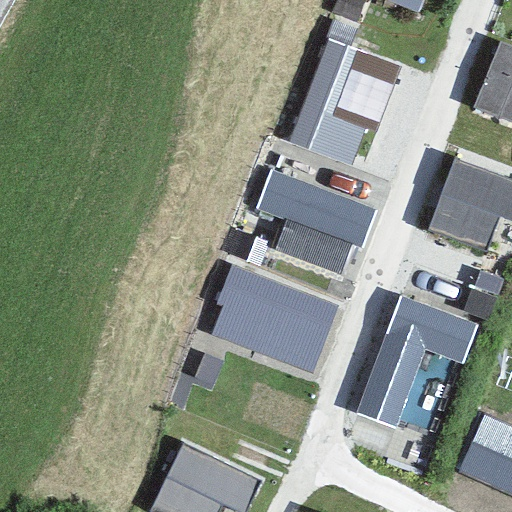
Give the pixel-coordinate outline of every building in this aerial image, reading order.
[(322,34),(292,140),(365,161),(395,54),(322,34)] [(474,103),(511,117),(511,39),(500,35),(474,103)] [(501,211),(511,214),(511,171),(453,152),(430,223),(490,243),(501,211)] [(248,224),(348,264),(373,201),(273,161),(248,224)] [(234,258),(207,327),(312,368),(339,299),(234,258)] [(400,287),(356,405),(396,420),(425,341),(465,356),(480,316),(400,287)] [(425,347),(404,417),(435,426),(456,356),(425,347)] [(152,501),(176,511),(212,511),(220,496),(246,507),(262,470),(181,436),(152,501)]
